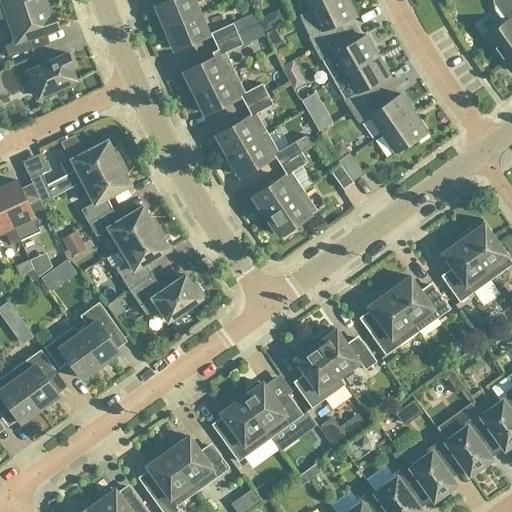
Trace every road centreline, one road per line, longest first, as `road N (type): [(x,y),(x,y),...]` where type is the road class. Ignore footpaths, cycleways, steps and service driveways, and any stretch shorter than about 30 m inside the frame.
road 1 (residential): [(7,500),(268,310)]
road 2 (residential): [(268,310),(483,156)]
road 3 (residential): [(137,87),(268,310)]
road 4 (residential): [(394,0),(483,156)]
road 5 (residential): [(0,149),(137,87)]
